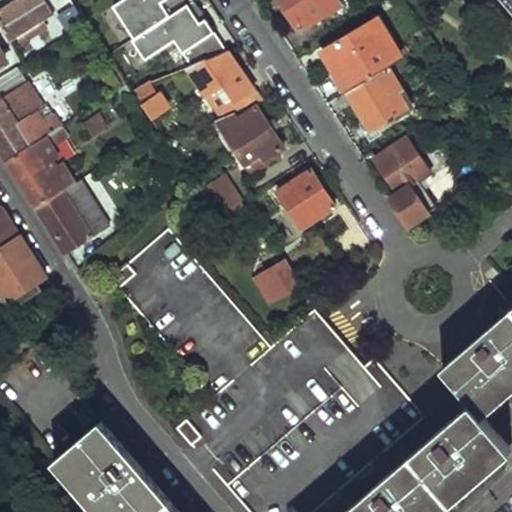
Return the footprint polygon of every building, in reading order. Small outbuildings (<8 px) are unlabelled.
[(46,0),(23,0),(0,14),(0,23),(12,43),(56,16),(46,0)] [(136,43),(188,8),(195,4),(191,0),(126,0),(114,8),(136,43)] [(282,0),(304,31),(345,3),(342,0),(282,0)] [(136,43),(161,81),(226,51),(206,22),(200,26),(188,8),(136,43)] [(89,22),(80,9),(68,17),(77,30),(89,22)] [(350,91),(404,60),(380,24),(325,57),(347,93),(350,91)] [(226,51),(196,65),(229,116),(235,113),(262,101),(228,50),(226,51)] [(404,60),(350,91),(375,133),(411,112),(397,88),(402,84),(397,75),(414,65),(410,56),(404,60)] [(0,149),(9,164),(62,129),(50,108),(44,112),(18,70),(13,74),(0,81),(0,149)] [(162,97),(154,84),(136,93),(154,123),(174,110),(165,96),(162,97)] [(229,116),(215,123),(242,167),(263,155),(267,161),(286,149),(257,107),(240,119),(235,113),(229,116)] [(85,126),(93,138),(108,129),(100,116),(85,126)] [(38,209),(77,185),(63,164),(57,167),(54,162),(60,159),(53,148),(68,138),(62,129),(9,164),(38,209)] [(391,198),(410,226),(439,207),(422,180),(432,173),(435,176),(446,168),(432,147),(421,153),(409,138),(379,157),(401,191),(391,198)] [(263,155),(242,167),(249,178),(269,165),(267,161),(263,155)] [(279,193),(304,229),(336,207),(310,172),(279,193)] [(215,215),(242,200),(224,173),(209,183),(199,189),(215,215)] [(199,189),(209,183),(203,175),(194,181),(199,189)] [(38,209),(67,253),(108,225),(81,182),(77,185),(38,209)] [(246,207),(242,200),(215,215),(220,223),(246,207)] [(0,207),(0,247),(21,234),(3,206),(0,207)] [(170,228),(111,278),(125,294),(122,297),(133,310),(136,307),(204,385),(198,390),(208,401),(178,428),(251,511),(315,511),(426,416),(376,358),(368,365),(363,360),(362,362),(321,315),(323,313),(318,307),(277,342),(267,330),(262,335),(188,249),(191,246),(179,232),(176,235),(170,228)] [(21,234),(0,247),(0,286),(10,301),(48,276),(21,234)] [(243,259),(252,275),(270,305),(303,287),(283,256),(265,267),(255,252),(243,259)] [(511,308),(454,359),(443,368),(472,402),(481,412),(492,403),(511,385),(511,308)] [(472,402),(345,511),(434,511),(510,446),(481,412),(472,402)] [(59,458),(104,511),(181,511),(103,421),(59,458)]
